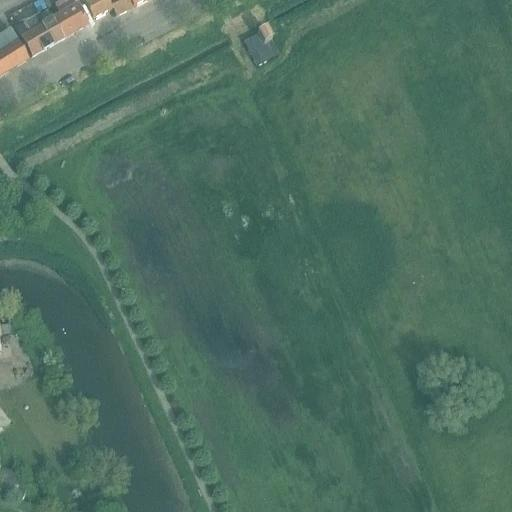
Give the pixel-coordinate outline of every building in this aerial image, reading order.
[(59,16),(53,19),(64,40),(86,26),(82,20),(83,19),(82,18),(87,15),(88,18),(89,17),(80,0),(66,0),(54,7),(59,16)] [(114,18),(132,9),(126,0),(80,0),(89,17),(91,22),(111,12),(114,18)] [(126,0),(132,9),(149,0),(126,0)] [(14,30),(18,38),(30,59),(63,40),(64,40),(53,19),(43,25),(38,16),(21,26),(14,30)] [(242,43),(255,68),(277,57),(270,42),(265,31),(257,35),(242,43)] [(0,76),(27,61),(9,32),(0,37),(0,76)] [(0,488),(22,497),(26,486),(15,469),(0,463),(0,488)]
